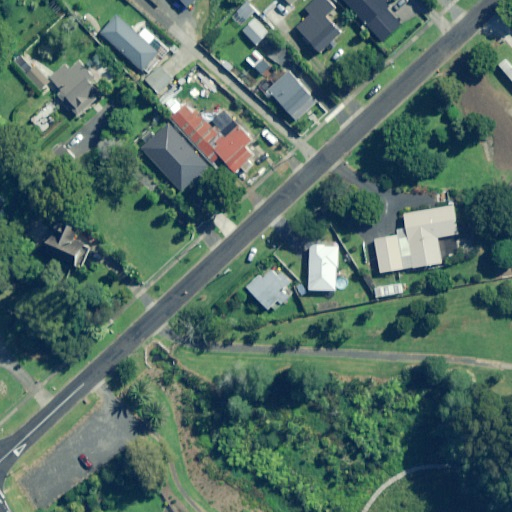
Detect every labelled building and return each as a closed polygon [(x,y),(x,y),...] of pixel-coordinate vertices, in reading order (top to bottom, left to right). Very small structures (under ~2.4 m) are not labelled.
[(197,0),(181,0),(189,8),(197,0)] [(289,0),(277,0),(263,13),(277,29),(298,10),(289,0)] [(295,30),(320,55),(344,32),(328,16),(336,8),(327,0),(313,0),(304,9),(310,15),(295,30)] [(340,0),(384,43),(404,24),(384,4),(387,0),(340,0)] [(158,56),(119,16),(101,33),(141,73),(158,56)] [(269,34),(255,19),(242,30),(256,46),(269,34)] [(278,57),(269,45),(262,51),(271,62),(278,57)] [(95,79),(81,64),(74,70),(69,65),(50,83),(80,114),(98,96),(88,85),(95,79)] [(174,81),(160,66),(145,80),(159,95),(174,81)] [(301,84),(282,66),(259,90),(268,99),(272,95),(298,122),(321,98),(304,81),(301,84)] [(50,83),(36,67),(26,76),(41,92),(50,83)] [(184,105),(169,120),(213,164),(220,157),(237,175),(257,156),(248,147),(256,139),(237,119),(217,138),(184,105)] [(53,113),(46,106),(31,121),(42,133),(51,124),(46,119),(53,113)] [(460,234),(455,206),(405,214),(413,269),(442,264),(438,238),(460,234)] [(57,222),(48,243),(83,257),(92,236),(57,222)] [(395,230),(396,236),(374,240),(374,242),(363,244),(367,269),(380,267),(381,274),(412,268),(406,228),(395,230)] [(338,247),(310,247),(310,291),(338,291),(338,247)] [(292,285),(275,267),(263,277),(261,275),(247,288),(272,315),(289,299),(283,293),(292,285)]
